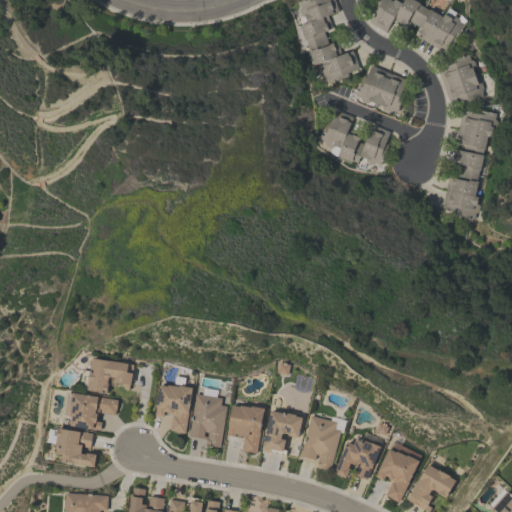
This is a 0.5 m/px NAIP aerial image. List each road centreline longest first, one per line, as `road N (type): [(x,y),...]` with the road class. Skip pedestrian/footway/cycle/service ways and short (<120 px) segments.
road 1 (residential): [(369,511),(301,489),(176,471),(135,453)]
road 2 (residential): [(347,0),(364,32),(419,65),(429,80),(433,126),(413,158)]
